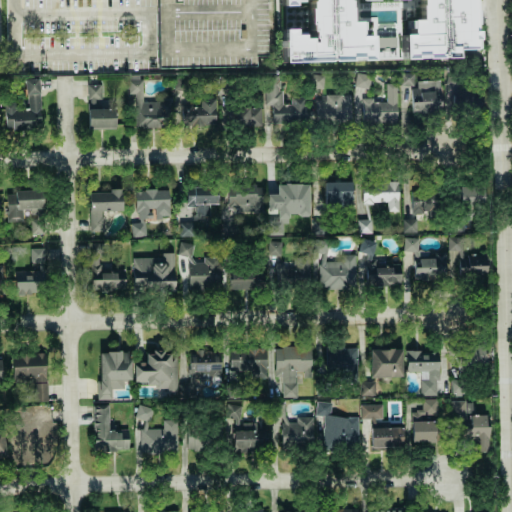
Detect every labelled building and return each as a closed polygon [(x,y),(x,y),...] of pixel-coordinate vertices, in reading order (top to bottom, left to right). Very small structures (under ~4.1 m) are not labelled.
[(156,0),(157,10),(157,53),(157,67),(255,65),(254,55),(266,55),(265,0),(156,0)] [(306,0),(306,1),(304,1),(305,18),(306,17),(306,25),(308,25),(308,33),(309,32),(309,34),(308,34),(307,30),(299,30),(299,27),(298,27),(298,25),(289,26),(289,22),(279,22),(280,33),(278,34),(278,40),(279,40),(280,55),(325,54),(325,53),(327,53),(327,54),(346,53),(346,50),(355,50),(355,53),(369,53),(368,30),(369,29),(369,27),(376,27),(376,16),(358,16),(358,15),(356,15),(356,14),(346,14),(346,0),(416,0),(416,11),(406,12),(407,25),(398,26),(399,51),(412,51),(412,49),(421,48),(421,51),(437,50),(437,49),(439,49),(439,50),(453,50),(453,42),(471,41),(470,32),(473,32),(473,23),(470,23),(469,0),(306,0)] [(413,73),(400,73),(400,86),(414,85),(413,73)] [(447,73),(446,86),(460,86),(460,73),(447,73)] [(143,101),(142,74),(129,75),(131,128),(170,127),(169,101),(143,101)] [(370,88),(370,74),(356,74),(355,87),(370,88)] [(40,79),(24,79),(24,102),(3,102),(3,112),(0,112),(0,128),(41,128),(40,79)] [(417,88),(411,88),(412,112),(441,111),(440,79),(417,80),(417,88)] [(272,124),(306,124),(306,96),(291,97),(291,104),(281,104),(281,80),(265,80),(265,105),(272,105),(272,124)] [(396,123),(397,83),(386,83),(386,102),(373,102),(373,98),(362,98),(362,122),(396,123)] [(115,108),(101,108),(102,85),(88,84),(87,128),(115,128),(115,108)] [(316,99),(316,121),(352,120),(351,94),(325,95),(325,99),(316,99)] [(215,99),(176,99),(176,126),(216,125),(215,99)] [(261,124),(261,101),(222,102),(223,125),(261,124)] [(325,181),(325,204),(352,204),(352,181),(325,181)] [(398,181),(362,182),(362,203),(387,202),(387,211),(399,211),(398,181)] [(262,184),(227,185),(228,207),(237,207),(237,212),(263,211),(262,184)] [(459,204),(483,204),(484,186),(459,185),(459,204)] [(209,216),(209,204),(217,204),(217,187),(186,187),(186,207),(196,208),(196,216),(209,216)] [(411,213),(427,213),(427,216),(436,216),(434,188),(410,189),(411,213)] [(168,189),(135,190),(137,219),(151,218),(150,208),(156,208),(156,217),(169,216),(168,189)] [(43,190),(16,190),(16,209),(30,208),(31,215),(43,214),(43,190)] [(90,231),(103,231),(103,211),(122,211),(122,190),(89,191),(90,231)] [(6,192),(7,220),(23,220),(23,210),(15,210),(15,192),(6,192)] [(31,233),(44,233),(43,219),(30,219),(31,233)] [(358,233),(371,233),(371,219),(358,219),(358,233)] [(416,232),(416,219),(403,219),(402,232),(416,232)] [(131,223),(132,236),(146,236),(145,222),(131,223)] [(179,236),(194,236),(194,222),(179,223),(179,236)] [(418,251),(418,238),(404,237),(403,250),(418,251)] [(465,237),(448,237),(447,252),(464,253),(465,237)] [(375,241),(360,239),(358,253),(368,254),(364,281),(398,287),(401,268),(375,264),(376,260),(372,259),(375,241)] [(356,254),(340,254),(340,261),(326,261),(326,240),(313,240),(313,277),(319,277),(319,288),(356,288),(356,254)] [(192,257),(194,244),(179,242),(177,255),(192,257)] [(91,291),(125,290),(124,271),(100,271),(100,257),(104,257),(104,243),(90,243),(91,291)] [(30,248),(30,270),(15,271),(16,294),(45,293),(44,248),(30,248)] [(132,258),(133,291),(174,290),(173,252),(162,253),(162,257),(132,258)] [(445,255),(414,256),(415,280),(445,279),(445,255)] [(486,277),(486,255),(459,255),(458,277),(486,277)] [(219,286),(218,256),(203,256),(203,262),(188,262),(189,287),(219,286)] [(257,289),(257,269),(229,269),(229,289),(257,289)] [(266,347),(228,348),(229,370),(266,369),(266,347)] [(282,397),(296,397),(296,375),(311,375),(311,347),(274,347),(275,376),(282,376),(282,397)] [(356,347),(326,348),(326,373),(347,372),(347,380),(357,380),(356,347)] [(486,368),(484,347),(455,349),(457,371),(486,368)] [(401,349),(369,349),(370,377),(402,376),(401,349)] [(198,381),(220,380),(219,350),(189,351),(189,373),(198,373),(198,381)] [(130,380),(130,359),(126,359),(126,352),(99,351),(98,399),(111,399),(112,388),(123,389),(123,380),(130,380)] [(134,362),(134,387),(176,387),(176,352),(146,352),(146,362),(134,362)] [(420,371),(420,395),(438,395),(437,352),(406,352),(406,371),(420,371)] [(46,398),(46,353),(11,353),(12,382),(34,381),(34,398),(46,398)] [(191,383),(180,384),(181,396),(195,395),(192,373),(190,374),(191,383)] [(451,395),(465,394),(465,379),(450,380),(451,395)] [(411,442),(434,441),(434,415),(438,415),(438,399),(421,399),(422,411),(411,411),(411,442)] [(470,400),(451,401),(451,420),(471,419),(470,400)] [(313,417),(296,417),(296,422),(285,422),(285,403),(279,403),(279,442),(312,442),(313,417)] [(382,418),(382,404),(368,405),(369,419),(382,418)] [(128,451),(128,429),(108,430),(108,405),(93,405),(94,452),(128,451)] [(141,451),(176,452),(176,420),(163,420),(163,428),(150,428),(150,406),(136,406),(136,419),(141,419),(141,451)] [(240,406),(232,406),(232,447),(243,447),(243,451),(267,451),(267,431),(256,431),(256,423),(240,423),(240,406)] [(485,414),(470,415),(471,451),(489,451),(488,426),(485,426),(485,414)] [(323,448),(358,449),(358,424),(324,423),(323,448)] [(187,451),(215,450),(214,425),(186,426),(187,451)] [(371,447),(402,446),(402,427),(371,428),(371,447)] [(41,455),(42,438),(14,436),(12,453),(41,455)]
